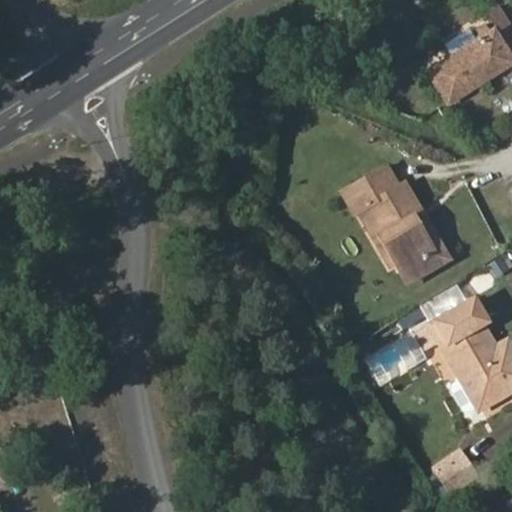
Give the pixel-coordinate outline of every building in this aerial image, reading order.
[(511,62),(511,56),(499,37),(433,80),(454,111),(486,91),(481,83),(511,62)] [(486,91),(511,73),(511,62),(481,83),(486,91)] [(400,196),(389,176),(345,202),(356,222),(360,220),(370,214),(385,240),(379,244),(401,283),(434,264),(413,228),(420,223),(404,194),(400,196)] [(360,220),(375,246),(379,244),(385,240),(370,214),(360,220)] [(401,283),(409,296),(452,269),(424,221),(420,223),(413,228),(434,264),(401,283)] [(479,307),(440,330),(487,413),(511,398),(511,360),(510,360),(504,360),(501,355),(485,328),(490,325),(479,307)] [(511,349),(501,355),(504,360),(510,360),(511,360),(511,349)] [(434,462),(449,490),(478,474),(463,446),(434,462)]
